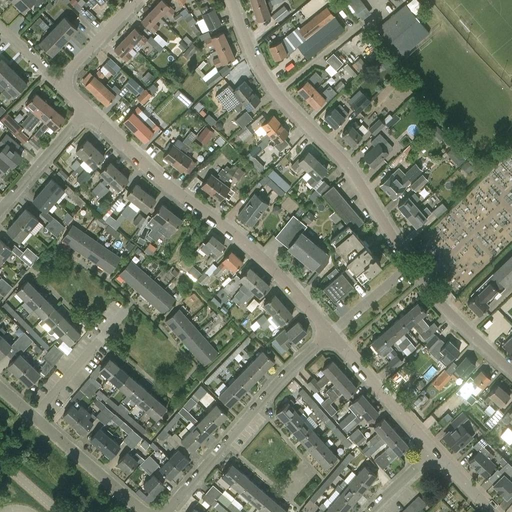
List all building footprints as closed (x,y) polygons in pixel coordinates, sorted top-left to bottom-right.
[(16,0),(13,3),(23,12),(32,3),(37,7),(43,0),(16,0)] [(170,5),(169,6),(162,0),(160,0),(151,10),(159,17),(164,12),(169,17),(175,10),(170,5)] [(362,20),(370,13),(360,0),(350,0),(349,1),(347,2),(362,20)] [(265,3),(264,2),(252,6),(258,21),(270,17),(267,10),(273,9),(270,1),(265,3)] [(50,2),(45,7),(49,10),(53,5),(50,2)] [(81,13),(82,14),(85,11),(81,7),(77,3),(74,6),(81,13)] [(202,15),(209,31),(222,25),(215,11),(214,8),(213,9),(212,6),(208,8),(207,5),(200,8),(203,14),(202,15)] [(284,5),(272,15),(277,22),(290,12),(284,5)] [(376,30),(400,58),(429,33),(414,15),(405,5),(376,30)] [(297,27),(280,41),(269,46),(275,60),(287,55),(286,54),(305,39),(316,52),(345,30),(326,7),(299,29),(297,27)] [(159,17),(151,10),(141,21),(149,29),(149,28),(154,33),(159,27),(155,22),(159,17)] [(177,22),(183,17),(180,13),(173,17),(177,22)] [(183,17),(195,33),(198,31),(193,24),(196,22),(193,18),(190,13),(183,17)] [(39,17),(31,26),(34,30),(43,20),(39,17)] [(64,17),(56,25),(69,38),(77,29),(71,24),(64,17)] [(69,38),(56,25),(48,34),(60,46),(69,38)] [(134,28),(124,38),(132,46),(137,40),(142,45),(148,39),(142,34),(142,35),(134,28)] [(201,39),(209,35),(207,30),(199,34),(201,39)] [(222,32),(211,37),(211,36),(204,40),(207,47),(214,44),(217,51),(228,45),(222,32)] [(60,46),(48,34),(39,43),(52,56),(60,46)] [(167,42),(158,34),(154,38),(163,47),(167,42)] [(189,45),(192,42),(186,35),(183,39),(189,45)] [(132,46),(124,38),(114,49),(121,57),(122,57),(127,61),(132,55),(127,51),(132,46)] [(188,58),(198,48),(192,43),(183,54),(188,58)] [(217,51),(219,57),(213,59),(216,67),(223,64),(234,59),(228,45),(217,51)] [(335,70),(343,64),(333,53),(325,60),(335,70)] [(360,57),(352,65),(358,72),(367,64),(360,57)] [(0,76),(9,67),(1,58),(0,58),(0,76)] [(113,76),(121,68),(110,58),(102,66),(113,76)] [(137,71),(130,64),(125,69),(132,76),(137,71)] [(222,76),(231,70),(227,64),(217,71),(216,67),(202,77),(209,87),(223,77),(222,76)] [(356,75),(346,64),(344,66),(343,66),(337,71),(338,72),(337,72),(340,75),(347,68),(354,76),(356,75)] [(18,75),(9,67),(0,76),(0,82),(5,88),(18,75)] [(99,70),(94,76),(93,76),(92,77),(89,75),(82,83),(95,95),(104,86),(100,81),(105,75),(99,70)] [(306,80),(297,90),(306,99),(316,90),(312,86),(321,77),(315,72),(306,80)] [(18,75),(5,88),(14,97),(17,94),(27,84),(18,75)] [(109,90),(104,86),(95,95),(106,106),(115,96),(117,93),(122,97),(129,90),(136,96),(143,88),(131,77),(120,89),(115,84),(109,90)] [(232,92),(238,98),(235,101),(233,99),(230,102),(225,107),(228,111),(233,106),(233,107),(252,91),(244,82),(240,85),(236,80),(229,85),(228,86),(233,92),(232,92)] [(339,92),(346,86),(341,81),(334,88),(339,92)] [(316,90),(306,99),(316,109),(325,100),(326,102),(336,92),(329,85),(320,94),(316,90)] [(146,88),(137,98),(143,104),(152,95),(151,94),(154,91),(149,87),(147,90),(146,88)] [(358,114),(371,101),(363,93),(359,89),(348,101),(351,104),(349,106),(358,114)] [(260,100),(252,91),(233,107),(238,112),(241,108),(240,106),(242,104),(248,110),(260,100)] [(26,105),(30,109),(27,113),(28,115),(21,124),(22,124),(25,120),(31,125),(35,121),(32,118),(45,102),(35,94),(26,105)] [(55,110),(45,102),(32,118),(35,121),(31,125),(25,120),(22,124),(24,126),(30,131),(41,118),(45,122),(55,110)] [(339,104),(335,108),(334,107),(324,117),(328,122),(328,123),(331,126),(332,126),(334,128),(344,118),(349,114),(339,104)] [(138,106),(132,112),(123,121),(134,132),(143,123),(138,118),(144,111),(138,106)] [(45,122),(34,134),(38,138),(50,125),(55,130),(65,119),(55,110),(45,122)] [(236,120),(242,127),(253,118),(246,111),(236,120)] [(22,127),(7,112),(0,119),(16,134),(22,127)] [(390,112),(383,122),(390,128),(398,118),(390,112)] [(273,115),(267,120),(262,114),(247,127),(252,133),(255,131),(262,140),(281,124),(273,115)] [(385,124),(379,118),(369,129),(375,135),(385,124)] [(143,123),(134,132),(144,142),(153,134),(159,127),(154,121),(147,127),(143,123)] [(356,122),(352,126),(351,125),(341,135),(347,141),(346,142),(350,146),(351,145),(352,146),(362,136),(368,130),(362,124),(360,126),(356,122)] [(288,133),(281,124),(262,140),(266,144),(269,142),(267,140),(271,137),(276,143),(274,145),(280,151),(289,143),(283,137),(288,133)] [(203,128),(196,138),(206,145),(212,135),(203,128)] [(15,136),(24,144),(29,138),(21,130),(15,136)] [(183,146),(179,150),(172,145),(166,153),(163,157),(172,165),(194,136),(189,132),(183,141),(180,144),(183,146)] [(0,145),(3,148),(0,150),(0,156),(12,167),(21,156),(15,151),(20,145),(6,133),(0,140),(0,145)] [(370,142),(374,147),(363,157),(373,167),(387,153),(381,147),(386,141),(379,134),(370,142)] [(32,136),(28,142),(37,151),(42,145),(32,136)] [(196,137),(194,136),(172,165),(182,172),(191,159),(185,154),(188,150),(190,151),(192,148),(197,152),(201,147),(194,143),(191,147),(189,146),(196,137)] [(84,160),(95,148),(87,140),(76,151),(84,160)] [(220,149),(233,164),(242,156),(228,141),(220,149)] [(258,145),(249,153),(254,157),(262,149),(258,145)] [(409,145),(392,161),(397,166),(414,151),(409,145)] [(445,154),(458,166),(465,158),(453,146),(445,154)] [(104,156),(95,148),(84,160),(93,168),(104,156)] [(308,151),(299,161),(298,159),(291,166),(297,172),(303,167),(307,171),(317,160),(308,151)] [(12,167),(0,156),(0,174),(8,165),(11,167),(12,167)] [(74,170),(81,163),(77,159),(70,166),(74,170)] [(307,171),(312,176),(307,181),(313,187),(320,180),(318,178),(327,169),(317,160),(307,171)] [(109,182),(119,171),(110,162),(99,173),(109,182)] [(85,167),(81,163),(74,170),(79,174),(85,167)] [(399,167),(392,174),(392,173),(379,185),(393,199),(405,187),(423,170),(416,163),(405,174),(399,167)] [(220,175),(217,179),(210,174),(204,182),(201,187),(210,194),(230,168),(226,165),(224,169),(222,168),(218,174),(220,175)] [(230,168),(210,194),(220,201),(230,189),(223,183),(226,179),(228,181),(239,167),(235,165),(230,168)] [(202,177),(207,170),(201,166),(196,173),(202,177)] [(273,168),(267,174),(272,180),(279,174),(273,168)] [(68,176),(61,169),(57,173),(64,180),(68,176)] [(86,169),(76,179),(83,185),(92,175),(86,169)] [(119,171),(109,182),(118,190),(123,185),(128,179),(119,171)] [(285,192),(266,174),(264,176),(259,181),(263,186),(266,183),(281,196),(285,192)] [(422,174),(410,186),(416,191),(428,180),(422,174)] [(42,190),(55,201),(64,190),(51,179),(42,190)] [(325,180),(316,190),(321,195),(330,185),(325,180)] [(101,198),(109,189),(105,185),(101,181),(91,192),(95,196),(97,194),(101,198)] [(136,204),(145,192),(135,184),(130,191),(126,196),(136,204)] [(363,242),(353,231),(364,222),(333,186),(322,195),(348,226),(329,242),(342,257),(342,256),(355,272),(361,279),(380,263),(370,251),(371,251),(367,247),(363,242)] [(42,190),(33,200),(45,211),(55,201),(42,190)] [(75,192),(70,197),(81,207),(85,202),(75,192)] [(155,199),(145,192),(136,204),(146,211),(155,199)] [(414,193),(409,198),(408,197),(397,206),(406,217),(417,208),(413,203),(419,198),(414,193)] [(268,205),(254,194),(237,215),(252,226),(268,205)] [(103,217),(109,222),(112,218),(108,215),(111,210),(113,211),(117,206),(117,207),(122,200),(124,198),(121,195),(111,208),(110,207),(103,217)] [(442,202),(432,211),(437,217),(447,208),(442,202)] [(125,217),(133,208),(128,204),(121,213),(121,214),(119,217),(123,220),(125,217)] [(154,215),(152,216),(158,221),(162,224),(172,212),(162,204),(154,215)] [(421,212),(417,208),(406,217),(416,228),(427,218),(426,217),(431,212),(426,207),(421,212)] [(133,208),(125,217),(130,221),(138,211),(133,208)] [(16,220),(29,231),(38,220),(25,209),(16,220)] [(302,219),(309,224),(315,216),(308,211),(302,219)] [(64,215),(64,220),(67,223),(73,217),(67,212),(64,215)] [(162,224),(159,229),(152,237),(156,241),(162,233),(168,237),(172,232),(173,232),(182,220),(172,212),(162,224)] [(139,213),(133,222),(140,227),(146,218),(139,213)] [(106,229),(107,226),(109,223),(104,220),(104,219),(97,215),(93,221),(106,229)] [(310,253),(317,245),(301,232),(306,226),(293,215),(274,237),(288,248),(287,248),(300,258),(306,251),(310,253)] [(49,222),(60,232),(64,227),(53,218),(49,222)] [(29,231),(16,220),(6,230),(19,242),(29,231)] [(60,232),(49,222),(45,227),(56,237),(60,232)] [(74,249),(84,233),(72,225),(62,240),(74,249)] [(148,234),(149,235),(152,237),(159,229),(154,226),(148,234)] [(96,241),(84,233),(74,249),(86,257),(96,241)] [(212,235),(205,243),(203,241),(199,246),(216,260),(220,255),(217,253),(224,245),(212,235)] [(0,240),(0,258),(3,261),(12,250),(0,240)] [(96,241),(86,257),(98,265),(108,250),(96,241)] [(306,251),(300,258),(312,269),(313,267),(318,272),(328,261),(329,255),(326,252),(317,245),(310,253),(306,251)] [(27,247),(23,252),(34,262),(38,257),(27,247)] [(154,253),(146,247),(143,250),(151,257),(154,253)] [(120,258),(108,250),(98,265),(110,273),(120,258)] [(222,261),(223,261),(213,272),(218,276),(227,266),(233,271),(243,262),(231,251),(222,261)] [(34,262),(23,252),(19,257),(30,267),(34,262)] [(511,253),(491,273),(492,274),(475,291),(477,293),(467,304),(478,315),(489,305),(488,304),(494,297),(492,295),(497,290),(499,292),(500,292),(505,287),(505,286),(511,278),(511,253)] [(179,263),(196,279),(201,273),(184,257),(179,263)] [(129,284),(142,270),(131,261),(118,275),(129,284)] [(205,271),(209,274),(216,266),(212,263),(205,271)] [(239,278),(244,283),(239,288),(240,289),(234,296),(238,300),(259,277),(249,267),(240,278),(239,278)] [(341,272),(322,288),(334,302),(353,286),(352,285),(356,282),(346,269),(342,273),(341,272)] [(142,270),(129,284),(140,294),(153,280),(142,270)] [(202,285),(210,277),(205,272),(197,280),(202,285)] [(2,277),(0,279),(0,284),(8,292),(12,287),(2,277)] [(269,286),(259,277),(238,300),(243,304),(253,291),(259,297),(269,286)] [(153,280),(140,294),(151,304),(164,290),(153,280)] [(26,301),(37,290),(27,281),(16,292),(26,301)] [(46,299),(37,290),(26,301),(34,310),(46,299)] [(175,299),(164,290),(151,304),(162,313),(175,299)] [(268,300),(263,304),(272,315),(283,305),(274,295),(268,300)] [(254,298),(246,307),(252,311),(259,303),(254,298)] [(46,299),(34,310),(43,319),(39,323),(54,308),(46,299)] [(12,315),(16,311),(6,302),(3,305),(12,315)] [(417,303),(408,310),(430,335),(433,333),(438,328),(434,324),(430,328),(421,317),(426,313),(417,303)] [(292,315),(283,305),(272,315),(281,325),(282,324),(292,315)] [(54,308),(39,323),(42,326),(46,322),(51,327),(47,331),(48,331),(63,316),(54,308)] [(174,332),(188,320),(179,309),(165,322),(174,332)] [(430,335),(408,310),(399,318),(408,328),(412,325),(424,340),(430,335)] [(24,320),(16,311),(12,315),(21,324),(24,320)] [(260,325),(268,319),(263,314),(257,320),(260,325)] [(71,325),(63,316),(48,331),(50,334),(52,334),(55,331),(60,336),(56,339),(71,325)] [(408,328),(399,318),(390,326),(411,351),(415,348),(410,342),(411,342),(403,333),(408,328)] [(260,325),(264,329),(271,323),(268,319),(260,325)] [(33,329),(24,320),(21,324),(29,332),(33,329)] [(198,331),(188,320),(174,332),(184,343),(198,331)] [(297,321),(287,330),(285,327),(274,337),(286,350),(306,332),(297,321)] [(71,325),(56,339),(60,343),(64,339),(69,345),(80,334),(71,325)] [(411,351),(390,326),(381,334),(390,344),(394,340),(407,355),(411,351)] [(33,329),(29,332),(38,341),(41,337),(33,329)] [(208,342),(198,331),(184,343),(194,354),(208,342)] [(10,345),(1,336),(0,337),(0,357),(11,346),(15,350),(28,336),(24,332),(10,345)] [(381,334),(371,343),(379,353),(380,352),(384,356),(386,354),(392,349),(393,348),(389,344),(390,344),(381,334)] [(423,346),(419,349),(425,355),(430,350),(431,351),(441,341),(440,339),(434,334),(431,337),(425,344),(423,346)] [(15,350),(19,354),(8,366),(18,376),(30,364),(20,354),(33,341),(28,336),(15,350)] [(248,336),(239,345),(243,349),(252,340),(248,336)] [(511,354),(511,336),(503,346),(511,354)] [(50,346),(41,337),(38,341),(47,350),(50,346)] [(441,355),(438,358),(445,365),(450,360),(459,350),(448,340),(439,349),(440,350),(438,352),(441,355)] [(218,353),(208,342),(194,354),(204,365),(218,353)] [(54,344),(48,351),(58,360),(64,353),(54,344)] [(243,349),(239,345),(230,354),(234,358),(243,349)] [(254,359),(265,370),(273,361),(262,350),(254,359)] [(58,360),(48,351),(46,354),(42,358),(46,361),(39,371),(45,376),(53,365),(58,360)] [(230,354),(222,363),(225,367),(234,358),(230,354)] [(390,360),(387,362),(394,370),(402,362),(396,354),(390,360)] [(438,379),(435,382),(433,384),(438,390),(442,385),(444,386),(452,376),(450,375),(452,373),(458,377),(461,374),(464,377),(475,365),(466,357),(458,365),(453,361),(445,370),(444,369),(436,378),(438,379)] [(109,378),(119,367),(109,359),(103,366),(100,370),(101,371),(109,378)] [(265,370),(254,359),(245,368),(256,379),(265,370)] [(322,370),(325,374),(317,381),(314,377),(307,383),(315,392),(330,379),(341,370),(332,361),(322,370)] [(222,363),(213,372),(217,375),(225,367),(222,363)] [(40,374),(30,364),(18,376),(28,386),(40,374)] [(128,375),(119,367),(109,378),(118,386),(128,375)] [(256,379),(245,368),(236,377),(247,388),(256,379)] [(330,379),(334,384),(325,391),(329,396),(348,379),(341,370),(330,379)] [(481,370),(473,379),(469,376),(456,391),(465,399),(478,385),(482,388),(490,379),(481,370)] [(217,375),(213,372),(204,381),(208,384),(217,375)] [(137,383),(128,375),(118,386),(128,394),(137,383)] [(88,381),(97,389),(101,385),(94,379),(91,376),(87,380),(88,381)] [(247,388),(236,377),(227,386),(238,397),(247,388)] [(348,379),(329,396),(324,401),(321,404),(332,416),(335,414),(333,413),(336,410),(330,403),(342,393),(347,397),(357,388),(348,379)] [(88,381),(87,380),(79,389),(89,398),(92,395),(97,389),(88,381)] [(294,380),(290,383),(294,390),(299,387),(294,380)] [(416,382),(417,389),(424,387),(422,380),(416,382)] [(137,383),(128,394),(123,400),(127,403),(131,397),(137,402),(147,391),(137,383)] [(488,395),(484,400),(488,404),(492,400),(499,407),(500,406),(510,396),(497,385),(488,395)] [(238,397),(227,386),(218,395),(229,406),(238,397)] [(191,396),(194,399),(202,390),(199,387),(191,396)] [(307,402),(312,398),(302,388),(298,392),(307,402)] [(89,398),(79,389),(79,390),(70,400),(75,404),(76,403),(84,394),(89,398)] [(106,401),(109,397),(99,389),(96,393),(106,401)] [(156,399),(147,391),(137,402),(146,410),(156,399)] [(321,404),(324,401),(316,392),(313,395),(321,404)] [(341,421),(335,414),(332,416),(342,428),(370,403),(362,394),(351,403),(352,403),(348,407),(352,411),(341,421)] [(191,396),(182,406),(188,411),(197,402),(194,400),(194,399),(191,396)] [(118,405),(109,397),(106,401),(115,409),(121,403),(120,403),(118,405)] [(312,398),(307,402),(314,411),(319,407),(312,398)] [(165,407),(156,399),(146,410),(156,418),(165,407)] [(291,399),(287,402),(275,413),(283,422),(296,411),(291,406),(294,403),(291,399)] [(75,404),(74,406),(72,405),(63,416),(73,425),(82,414),(86,410),(81,406),(80,406),(76,403),(75,404)] [(130,411),(121,403),(115,409),(124,417),(127,414),(127,413),(130,411)] [(370,403),(342,428),(346,433),(364,417),(368,422),(378,413),(370,403)] [(216,404),(208,412),(219,423),(227,415),(216,404)] [(114,414),(105,406),(96,416),(105,425),(114,414)] [(188,411),(182,406),(174,415),(175,416),(177,418),(185,409),(188,411)] [(300,407),(296,411),(283,422),(292,431),(304,420),(299,415),(304,411),(300,408),(300,407)] [(319,407),(314,411),(323,421),(328,417),(319,407)] [(499,409),(498,408),(497,407),(489,415),(484,422),(483,423),(484,424),(489,429),(498,419),(504,413),(499,409)] [(511,409),(510,411),(509,410),(502,418),(507,423),(511,417),(511,409)] [(219,423),(208,412),(199,421),(210,432),(219,423)] [(446,413),(437,420),(442,425),(450,419),(446,413)] [(457,428),(446,439),(458,451),(473,437),(462,425),(469,418),(463,413),(452,424),(457,428)] [(92,422),(82,414),(73,425),(78,429),(76,431),(80,435),(82,433),(83,434),(92,422)] [(137,422),(127,414),(124,417),(133,426),(137,422)] [(175,416),(174,415),(163,428),(166,431),(177,418),(175,416)] [(328,417),(323,421),(330,429),(335,425),(328,417)] [(195,425),(190,430),(202,441),(210,432),(199,421),(198,422),(194,418),(191,421),(195,425)] [(373,427),(378,432),(365,443),(369,447),(364,452),(364,453),(392,428),(383,418),(373,427)] [(157,420),(151,428),(155,431),(162,423),(157,420)] [(312,430),(304,420),(292,431),(300,440),(312,430)] [(137,422),(133,426),(143,434),(146,430),(137,422)] [(335,425),(330,429),(338,438),(343,434),(335,425)] [(108,429),(105,433),(100,428),(90,440),(100,449),(110,437),(113,434),(108,429)] [(353,441),(362,433),(358,428),(349,436),(353,441)] [(392,428),(364,453),(368,457),(369,455),(386,441),(389,445),(390,446),(400,436),(392,428)] [(511,439),(511,431),(507,428),(501,435),(509,443),(511,439)] [(127,444),(137,433),(132,430),(123,440),(127,444)] [(179,438),(177,441),(189,453),(191,450),(192,451),(202,441),(190,430),(181,440),(179,438)] [(320,439),(312,430),(300,440),(308,449),(320,439)] [(137,433),(127,444),(133,448),(142,438),(137,433)] [(367,438),(362,433),(353,441),(357,444),(358,446),(367,438)] [(189,453),(177,441),(176,441),(170,434),(165,438),(175,448),(176,448),(178,449),(169,458),(166,455),(165,456),(179,469),(189,460),(185,456),(189,453)] [(343,434),(338,438),(347,447),(350,444),(353,447),(357,444),(353,441),(349,436),(347,438),(343,434)] [(385,450),(379,455),(373,460),(382,469),(387,464),(390,462),(389,461),(399,453),(408,445),(400,436),(390,446),(389,445),(384,450),(385,450)] [(120,446),(110,437),(100,449),(110,457),(120,446)] [(493,456),(489,452),(484,447),(487,443),(482,438),(473,447),(478,452),(468,462),(474,468),(475,468),(484,477),(495,466),(489,461),(493,456)] [(143,439),(140,446),(146,449),(149,442),(143,439)] [(328,448),(320,439),(308,449),(316,458),(328,448)] [(364,454),(357,447),(353,451),(360,458),(364,454)] [(337,457),(328,448),(316,458),(325,468),(337,457)] [(136,452),(133,457),(127,452),(117,463),(128,473),(137,462),(141,457),(136,452)] [(342,461),(347,465),(354,456),(349,452),(342,461)] [(149,455),(145,459),(155,469),(159,465),(149,455)] [(162,459),(165,462),(159,468),(170,479),(179,469),(165,456),(162,459)] [(155,469),(145,459),(140,464),(150,474),(155,469)] [(347,465),(342,461),(334,470),(339,474),(347,465)] [(503,475),(493,486),(497,490),(502,495),(502,494),(506,499),(511,492),(511,466),(507,462),(499,471),(503,475)] [(231,485),(241,472),(231,464),(221,476),(230,484),(231,485)] [(364,465),(357,474),(369,484),(376,476),(364,465)] [(334,470),(326,480),(330,484),(339,474),(334,470)] [(250,480),(241,472),(231,485),(239,492),(250,480)] [(357,474),(349,483),(361,494),(369,484),(357,474)] [(154,495),(163,485),(153,475),(143,484),(154,495)] [(135,492),(140,487),(128,477),(124,482),(135,492)] [(259,488),(250,480),(239,492),(249,500),(259,488)] [(326,480),(318,489),(323,493),(330,484),(326,480)] [(349,483),(344,489),(339,485),(335,488),(353,503),(361,494),(349,483)] [(216,485),(213,486),(212,485),(209,489),(217,496),(221,492),(218,490),(219,488),(216,485)] [(269,496),(259,488),(249,500),(258,508),(269,496)] [(340,493),(333,501),(345,511),(353,503),(335,488),(340,493)] [(209,489),(204,494),(213,501),(214,499),(217,496),(209,489)] [(323,493),(318,489),(311,498),(315,502),(323,493)] [(213,501),(204,494),(201,498),(209,505),(213,501)] [(227,507),(231,502),(222,494),(218,497),(217,499),(227,507)] [(269,496),(258,508),(262,511),(270,511),(278,504),(269,496)] [(418,496),(414,500),(422,508),(426,504),(418,496)] [(414,500),(409,504),(416,511),(418,511),(422,508),(414,500)] [(322,503),(319,506),(326,511),(345,511),(333,501),(328,508),(322,503)] [(231,502),(227,507),(232,511),(238,511),(240,510),(231,502)] [(245,505),(244,506),(241,510),(242,511),(244,511),(249,507),(251,505),(247,502),(245,505)] [(224,511),(227,510),(219,503),(214,508),(219,511),(224,511)]
